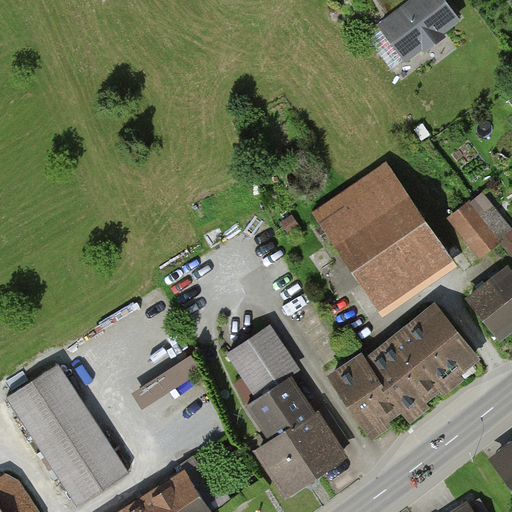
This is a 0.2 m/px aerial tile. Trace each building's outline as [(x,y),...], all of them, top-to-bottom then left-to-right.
[(467,20),(451,0),(384,0),(399,19),(389,26),(414,60),(467,20)] [(459,264),(390,166),(324,212),(393,310),(459,264)] [(511,236),(511,229),(487,197),(456,220),(484,258),(511,236)] [(511,338),(511,272),(474,302),(505,343),(511,338)] [(486,361),(443,308),(374,363),(369,357),(340,380),(381,430),(405,410),(413,420),(486,361)] [(299,497),(354,458),(295,377),(303,372),(272,328),(236,354),(270,401),(259,408),(284,443),(268,454),(299,497)] [(134,389),(143,406),(194,380),(185,362),(134,389)] [(132,474),(66,370),(14,402),(81,506),(132,474)] [(215,511),(193,476),(133,511),(215,511)] [(0,511),(34,511),(15,480),(0,489),(0,511)]
